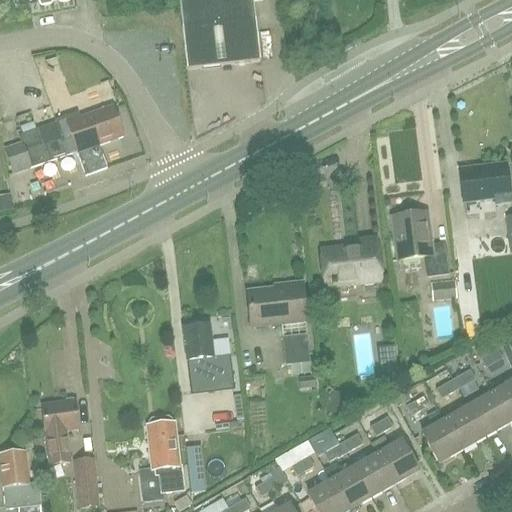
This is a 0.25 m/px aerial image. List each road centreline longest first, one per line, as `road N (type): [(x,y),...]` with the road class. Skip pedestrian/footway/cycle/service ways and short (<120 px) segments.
road 1 (primary): [(195,187),(511,13)]
road 2 (unclassified): [(195,187),(120,70),(94,47),(57,36),(0,45)]
road 3 (primary): [(0,289),(195,187)]
